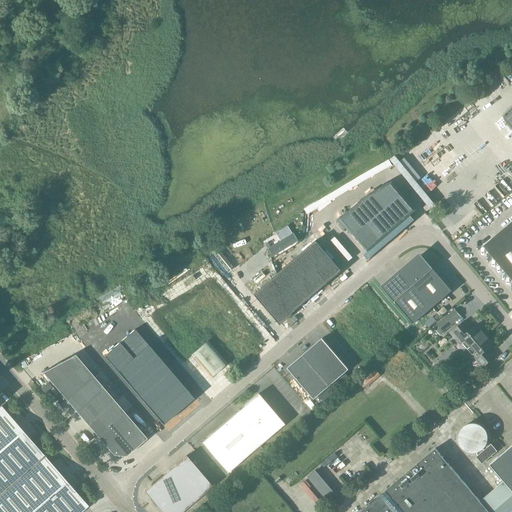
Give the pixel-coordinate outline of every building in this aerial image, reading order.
[(498,203),(507,209),(511,203),(503,197),(498,203)] [(511,221),(483,246),(511,280),(511,221)] [(378,235),(373,228),(367,234),(368,236),(366,237),(365,236),(361,239),(366,245),(378,235)] [(421,255),(400,273),(383,287),(414,324),(452,291),(421,255)] [(213,283),(153,318),(208,383),(260,338),(213,283)] [(367,300),(337,326),(364,357),(394,331),(367,300)] [(440,316),(447,310),(443,305),(436,310),(440,316)] [(440,335),(454,324),(448,316),(434,328),(440,335)] [(470,347),(485,334),(477,324),(470,330),(468,328),(469,327),(464,321),(452,332),(462,344),(465,341),(470,347)] [(494,344),(485,334),(470,347),(476,353),(473,356),(483,368),(495,357),(488,349),(494,344)] [(349,370),(322,339),(288,368),(314,399),(349,370)] [(120,343),(104,356),(163,425),(194,398),(148,345),(133,358),(120,343)] [(75,355),(43,373),(113,455),(126,456),(147,439),(75,355)] [(365,388),(381,375),(376,369),(360,383),(365,388)] [(466,385),(461,380),(459,377),(446,389),(453,396),(466,385)] [(258,394),(236,413),(201,443),(227,473),(284,424),(258,394)] [(0,511),(81,511),(88,507),(17,425),(1,407),(0,408),(0,511)] [(491,444),(476,457),(482,464),(498,452),(491,444)] [(511,446),(490,465),(511,491),(511,446)] [(489,511),(476,496),(477,495),(473,490),(472,492),(436,449),(386,491),(388,493),(382,497),(381,495),(360,511),(489,511)] [(334,453),(326,460),(333,466),(340,459),(334,453)] [(182,511),(212,487),(186,456),(153,485),(151,500),(161,511),(182,511)] [(278,475),(272,480),(276,485),(282,480),(278,475)]
